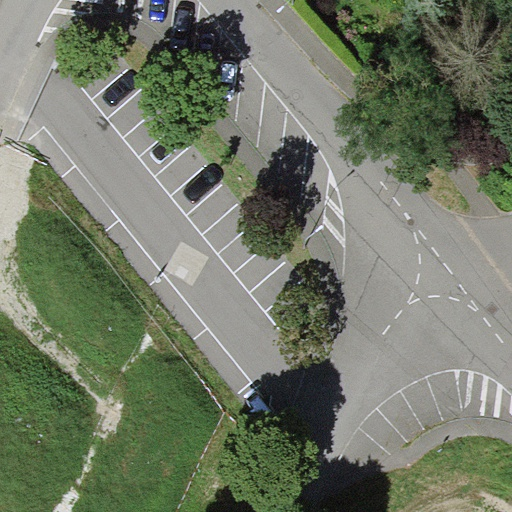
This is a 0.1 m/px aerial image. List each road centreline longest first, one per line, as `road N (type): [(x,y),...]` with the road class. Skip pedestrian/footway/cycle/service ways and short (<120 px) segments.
road 1 (residential): [(238,0),(294,56),(445,271)]
road 2 (track): [(286,511),(381,341),(445,271)]
